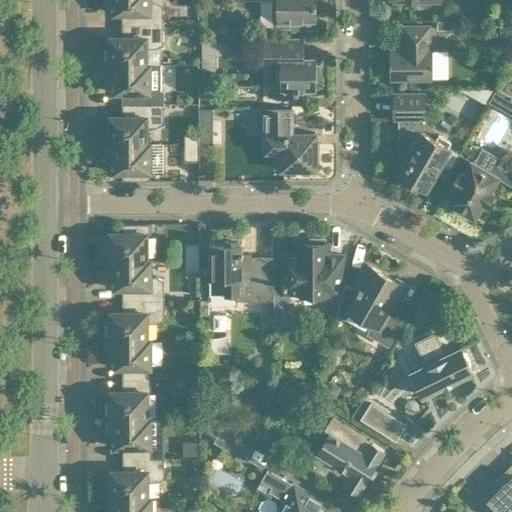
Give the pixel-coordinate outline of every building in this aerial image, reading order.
[(122,12),(122,24),(164,23),(163,3),(155,0),(107,0),(110,2),(114,2),(114,12),(122,12)] [(273,13),(273,27),(290,27),(290,23),(300,23),(300,21),(316,21),(316,0),(276,0),(277,13),(273,13)] [(437,20),(437,28),(452,28),(452,20),(437,20)] [(107,47),(107,63),(147,63),(147,47),(156,47),(164,43),(164,23),(122,24),(122,35),(110,35),(110,45),(107,47)] [(429,25),(424,25),(404,25),(404,49),(390,49),(390,77),(432,77),(432,49),(429,49),(429,25)] [(277,84),(277,97),(295,97),(295,91),(299,91),(299,90),(317,90),(317,82),(320,82),(320,64),(317,64),(316,56),(304,56),(304,37),(263,37),(263,67),(280,67),(281,84),(277,84)] [(202,40),(202,54),(215,54),(228,54),(228,40),(202,40)] [(215,54),(202,54),(202,71),(215,71),(215,54)] [(147,63),(107,63),(107,79),(110,81),(114,81),(114,91),(122,91),(122,103),(164,102),(164,90),(161,90),(161,63),(150,63),(147,63)] [(497,88),(490,100),(497,105),(505,93),(497,88)] [(414,92),(394,92),(394,117),(400,118),(400,143),(408,148),(404,155),(406,156),(397,172),(406,177),(405,180),(416,186),(418,183),(427,188),(437,171),(451,147),(448,145),(451,141),(439,133),(436,138),(423,131),(423,117),(424,117),(424,92),(414,92)] [(186,95),(176,95),(176,103),(186,103),(186,95)] [(107,126),(107,142),(150,142),(150,141),(147,141),(147,126),(156,126),(164,122),(164,102),(122,103),(122,114),(110,114),(110,125),(107,126)] [(280,150),(281,168),(317,168),(316,132),(292,132),(292,106),(266,107),(266,150),(280,150)] [(199,107),(199,131),(199,143),(213,143),(213,141),(213,121),(213,107),(200,107),(199,107)] [(199,143),(199,131),(185,131),(185,149),(199,149),(199,143)] [(150,142),(107,142),(107,158),(110,160),(114,160),(114,170),(122,170),(122,178),(150,178),(150,172),(150,144),(150,142)] [(163,143),(150,144),(150,172),(163,172),(163,143)] [(199,161),(199,149),(185,149),(185,161),(199,161)] [(463,173),(460,172),(452,184),(456,186),(447,200),(455,205),(453,208),(465,215),(467,212),(475,216),(483,202),(486,204),(487,203),(485,201),(491,191),(493,192),(494,191),(491,189),(498,176),(511,183),(511,171),(511,172),(497,164),(493,171),(471,159),(463,173)] [(107,243),(108,259),(151,259),(151,258),(147,258),(147,232),(150,232),(150,223),(122,223),(122,231),(110,231),(110,241),(107,243)] [(225,237),(225,241),(210,242),(210,293),(238,293),(238,299),(274,298),(274,292),(274,277),(274,260),(251,260),(251,252),(243,252),(243,249),(242,249),(242,241),(239,241),(239,237),(225,237)] [(284,277),(274,277),(274,292),(283,292),(299,292),(299,293),(329,293),(329,292),(337,292),(341,273),(344,253),(329,253),(329,241),(325,241),(324,237),(310,237),(310,241),(299,241),(299,253),(284,253),(284,273),(284,277)] [(185,241),(185,270),(200,270),(200,241),(185,241)] [(123,287),(123,298),(164,298),(164,277),(156,275),(151,275),(151,259),(108,259),(108,275),(111,277),(114,277),(114,287),(123,287)] [(345,285),(337,314),(345,319),(353,305),(377,319),(370,332),(388,343),(401,321),(410,305),(411,304),(398,297),(406,283),(405,282),(403,286),(396,282),(398,278),(397,277),(396,279),(366,262),(356,280),(355,282),(360,284),(358,288),(345,285)] [(108,322),(108,337),(147,337),(147,322),(157,322),(164,318),(164,298),(123,298),(123,310),(111,310),(111,320),(108,322)] [(415,383),(416,384),(421,389),(423,394),(445,383),(446,385),(452,382),(451,380),(473,369),(461,346),(444,355),(443,353),(445,352),(438,336),(437,336),(436,333),(417,342),(418,345),(418,346),(426,361),(428,360),(429,362),(412,371),(414,375),(415,383)] [(123,366),(123,378),(151,378),(151,337),(147,337),(108,337),(108,354),(111,356),(114,356),(114,366),(123,366)] [(306,375),(301,383),(314,392),(317,382),(306,375)] [(108,401),(108,417),(148,416),(148,391),(151,391),(151,378),(123,378),(123,389),(111,390),(111,400),(108,401)] [(223,395),(223,405),(231,410),(240,406),(241,396),(232,391),(223,395)] [(362,417),(390,434),(399,419),(372,402),(362,417)] [(230,414),(223,427),(234,434),(241,421),(230,414)] [(123,445),(123,457),(151,457),(151,416),(148,416),(108,417),(108,433),(111,435),(114,435),(114,445),(123,445)] [(306,461),(308,462),(325,473),(332,461),(353,474),(345,485),(357,493),(364,481),(365,481),(378,461),(377,461),(384,449),(333,417),(325,430),(328,432),(317,450),(313,448),(306,461)] [(211,421),(205,432),(216,438),(214,441),(246,459),(253,445),(234,434),(223,427),(211,421)] [(108,481),(108,496),(148,496),(148,480),(157,480),(165,477),(165,457),(151,457),(123,457),(123,469),(111,469),(111,479),(108,481)] [(277,511),(335,511),(338,508),(268,468),(262,479),(273,485),(270,490),(285,499),(277,511)] [(511,511),(511,475),(501,486),(489,498),(502,511),(511,511)] [(151,511),(151,496),(148,496),(108,496),(108,511),(151,511)]
